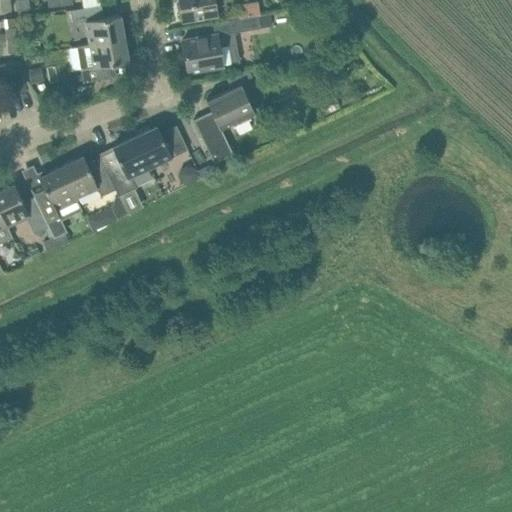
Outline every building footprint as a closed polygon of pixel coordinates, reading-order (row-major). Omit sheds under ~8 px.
[(0,0),(0,10),(11,9),(10,0),(0,0)] [(15,0),(16,10),(29,8),(28,0),(15,0)] [(177,0),(181,21),(217,14),(214,0),(177,0)] [(237,8),(225,10),(226,20),(259,14),(257,0),(252,0),(236,3),(237,8)] [(88,44),(123,37),(119,14),(99,18),(96,5),(85,7),(70,10),(72,23),(85,20),(88,44)] [(226,20),(216,22),(218,34),(234,31),(234,32),(269,26),(266,13),(259,14),(226,20)] [(16,40),(15,27),(4,28),(5,33),(2,33),(0,34),(0,41),(6,41),(16,40)] [(201,37),(181,40),(187,71),(239,62),(234,32),(234,31),(218,34),(201,37)] [(76,46),(83,82),(109,77),(107,64),(127,60),(123,37),(88,44),(76,46)] [(17,52),(16,40),(6,41),(7,53),(17,52)] [(8,63),(9,71),(20,70),(19,61),(8,63)] [(8,63),(0,63),(0,72),(9,71),(8,63)] [(245,64),(224,74),(230,86),(251,76),(245,64)] [(254,111),(240,83),(205,99),(211,110),(193,119),(213,161),(231,153),(219,128),(254,111)] [(134,136),(149,168),(187,149),(176,125),(160,132),(156,125),(134,136)] [(131,177),(149,168),(134,136),(98,154),(109,176),(115,188),(118,195),(118,196),(136,187),(131,177)] [(115,188),(109,176),(95,183),(82,155),(60,166),(75,198),(97,187),(100,195),(115,188)] [(58,215),(54,208),(75,198),(60,166),(38,176),(41,182),(29,187),(45,221),(58,215)] [(14,183),(0,190),(0,211),(7,226),(29,215),(14,183)] [(104,209),(86,217),(93,230),(117,219),(127,214),(118,196),(118,195),(114,196),(111,206),(110,206),(104,209)] [(0,242),(12,237),(7,226),(0,211),(0,242)] [(64,231),(53,237),(58,246),(68,240),(64,231)] [(58,246),(53,237),(42,242),(47,251),(58,246)]
